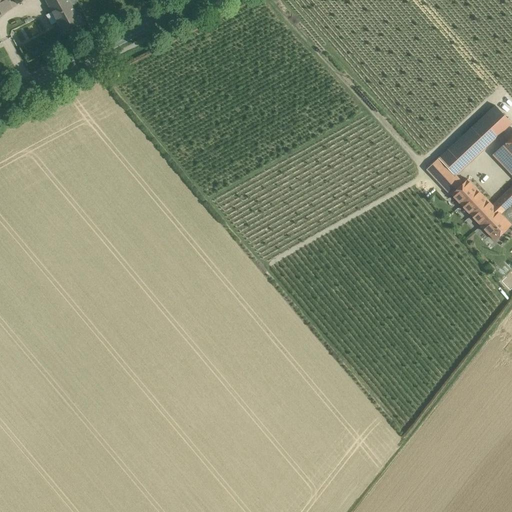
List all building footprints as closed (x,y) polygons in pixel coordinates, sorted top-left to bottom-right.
[(0,0),(0,12),(10,8),(7,2),(6,0),(0,0)] [(69,0),(46,0),(51,10),(69,0)] [(69,0),(51,10),(63,32),(81,22),(78,16),(79,16),(78,14),(77,15),(72,5),(69,0)] [(451,194),(463,183),(455,175),(511,123),(495,105),(426,169),(451,195),(451,194)] [(511,158),(511,136),(501,147),(511,158)] [(511,158),(501,147),(494,154),(511,172),(511,158)] [(461,204),(478,189),(468,179),(463,183),(451,194),(461,204)] [(511,203),(511,186),(492,205),(501,214),(511,203)] [(471,215),(487,200),(478,189),(461,204),(471,215)] [(511,225),(501,214),(492,205),(487,200),(471,215),(495,240),(511,225)]
